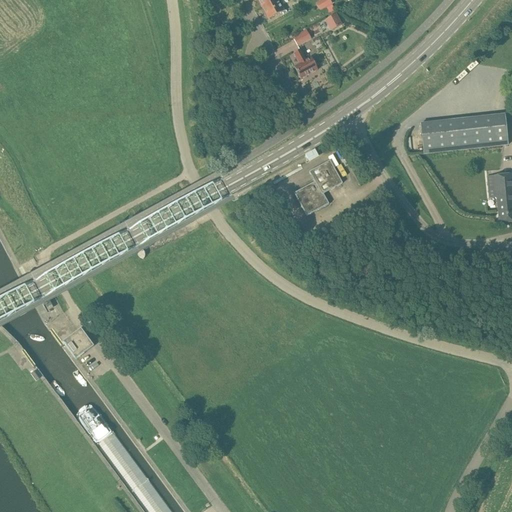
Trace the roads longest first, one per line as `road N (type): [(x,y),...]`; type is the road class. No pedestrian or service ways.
road 1 (unclassified): [(223,511),(45,257),(190,173)]
road 2 (primary): [(0,312),(349,115)]
road 3 (unclassified): [(511,363),(432,347),(305,300),(233,241),(190,173)]
road 4 (unclassified): [(511,245),(451,242),(421,224),(349,115)]
road 5 (unclassified): [(190,173),(175,100),(172,0)]
road 6 (primary): [(349,115),(473,0)]
road 7 (unclassified): [(307,121),(239,0)]
road 8 (unclassified): [(511,398),(448,511)]
